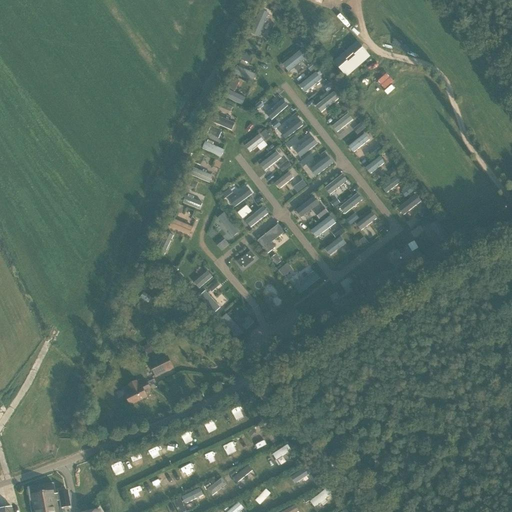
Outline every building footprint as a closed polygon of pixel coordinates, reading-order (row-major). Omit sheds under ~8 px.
[(252,35),(264,38),(269,11),(258,9),(252,35)] [(350,23),(345,27),(356,39),(361,35),(350,23)] [(334,63),(346,77),(369,57),(357,43),(334,63)] [(288,70),(308,61),(304,51),(283,60),(288,70)] [(238,60),(236,63),(240,65),(237,72),(253,81),(259,71),(238,60)] [(317,71),(299,84),(310,100),(325,90),(327,93),(332,90),(325,80),(324,81),(317,71)] [(232,91),(229,99),(243,105),(247,97),(232,91)] [(443,102),(447,98),(441,92),(437,96),(443,102)] [(320,114),(341,103),(335,93),(315,105),(320,114)] [(348,114),(332,129),(339,137),(355,122),(348,114)] [(218,115),(214,125),(233,131),(236,121),(218,115)] [(213,128),(209,135),(216,138),(220,132),(213,128)] [(249,153),(272,140),(268,131),(244,144),(249,153)] [(354,157),(372,144),(366,135),(347,147),(354,157)] [(202,149),(221,159),(226,149),(206,140),(202,149)] [(381,159),(365,169),(371,178),(387,168),(381,159)] [(304,165),(311,175),(318,169),(311,160),(304,165)] [(214,173),(195,166),(190,177),(210,184),(214,173)] [(291,175),(288,172),(274,185),(282,194),(291,185),(299,195),(308,186),(294,172),(291,175)] [(389,199),(405,184),(397,175),(381,191),(389,199)] [(230,189),(222,195),(226,200),(234,194),(230,189)] [(406,202),(415,195),(411,190),(402,197),(406,202)] [(188,192),(183,205),(200,212),(205,199),(188,192)] [(398,213),(407,221),(424,205),(416,196),(398,213)] [(314,198),(295,213),(302,222),(321,207),(314,198)] [(321,223),(330,217),(323,207),(314,214),(321,223)] [(170,227),(189,236),(194,228),(175,218),(170,227)] [(324,252),(331,261),(349,250),(342,240),(324,252)] [(242,272),(257,263),(252,255),(237,263),(242,272)] [(170,325),(173,330),(183,324),(180,319),(170,325)] [(155,339),(160,346),(168,341),(164,334),(155,339)] [(143,348),(147,355),(154,351),(150,344),(143,348)] [(150,365),(156,378),(174,370),(168,357),(150,365)] [(123,389),(126,396),(131,406),(147,398),(143,391),(150,388),(147,383),(139,387),(137,382),(129,386),(123,389)] [(264,444),(272,438),(266,430),(258,437),(264,444)] [(172,439),(175,451),(185,448),(182,437),(172,439)] [(277,464),(294,456),(289,447),(273,456),(277,464)] [(145,452),(139,455),(145,466),(151,463),(145,452)] [(124,460),(127,468),(135,465),(132,457),(124,460)] [(122,466),(112,468),(113,475),(123,473),(122,466)] [(183,467),(177,469),(181,480),(187,478),(183,467)] [(233,479),(238,487),(255,476),(250,468),(233,479)] [(308,483),(315,474),(308,469),(297,482),(304,489),(309,483),(308,483)] [(213,496),(227,485),(222,480),(208,490),(213,496)] [(53,484),(27,488),(31,511),(61,511),(61,510),(57,510),(55,499),(58,499),(60,508),(69,506),(66,490),(57,492),(58,495),(55,496),(53,484)] [(181,498),(187,509),(206,499),(200,488),(181,498)] [(255,505),(262,511),(273,498),(267,493),(255,505)] [(314,511),(320,511),(334,502),(328,494),(311,507),(314,511)] [(182,501),(175,503),(178,511),(185,509),(182,501)]
